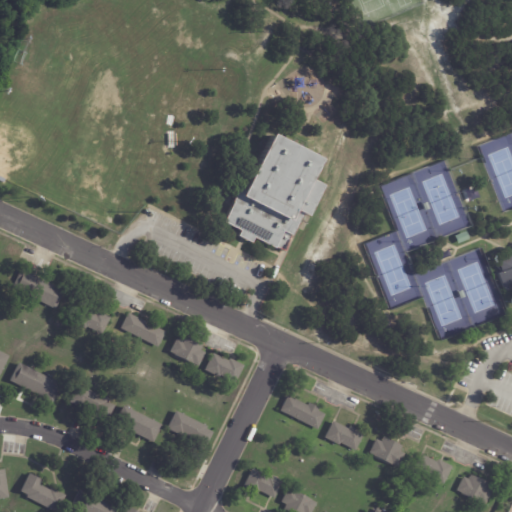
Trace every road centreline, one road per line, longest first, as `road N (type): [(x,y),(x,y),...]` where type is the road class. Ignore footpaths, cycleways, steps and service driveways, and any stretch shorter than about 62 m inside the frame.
road 1 (residential): [(281,344),(0,214)]
road 2 (residential): [(511,450),(281,344)]
road 3 (residential): [(0,425),(62,439),(211,511)]
road 4 (residential): [(281,344),(202,507)]
